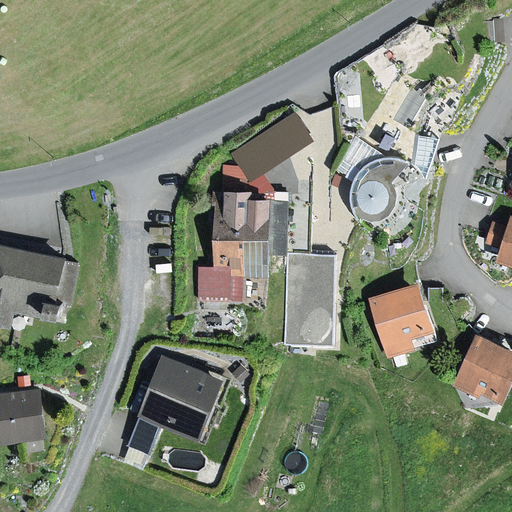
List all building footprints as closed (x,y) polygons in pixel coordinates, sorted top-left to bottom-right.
[(295,113),(231,154),(250,184),(315,142),(295,113)] [(400,192),(399,186),(424,173),(419,166),(413,160),(405,156),(397,154),(389,153),(380,155),(372,158),(365,162),(359,168),(354,175),(351,183),(350,191),(351,200),(353,208),(357,215),(362,222),(366,215),(372,217),(378,216),(384,215),(389,212),(394,208),(397,203),(399,198),(400,192)] [(225,195),(215,195),(214,264),(201,264),(200,297),(232,298),(232,274),(270,274),(271,197),(252,197),(252,189),(225,189),(225,195)] [(511,211),(507,224),(493,219),(486,242),(501,247),(497,259),(511,263),(511,211)] [(69,257),(0,242),(0,323),(15,327),(18,311),(44,316),(43,319),(59,322),(62,305),(59,305),(68,259),(69,257)] [(339,255),(289,253),(286,346),(335,348),(339,255)] [(82,262),(68,259),(59,305),(62,305),(72,307),(82,262)] [(421,277),(368,294),(388,356),(416,347),(413,336),(437,328),(421,277)] [(511,381),(511,342),(478,328),(453,383),(480,395),(482,390),(504,399),(511,381)] [(224,373),(162,350),(139,413),(140,413),(129,443),(152,452),(164,421),(201,435),(224,373)] [(31,374),(18,376),(20,386),(32,385),(31,374)] [(43,385),(0,391),(0,440),(50,434),(43,385)]
